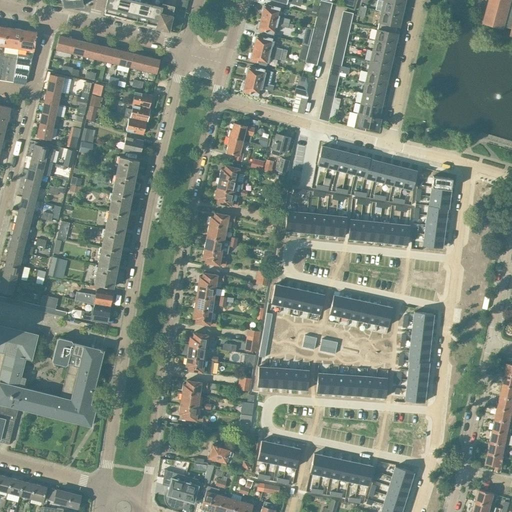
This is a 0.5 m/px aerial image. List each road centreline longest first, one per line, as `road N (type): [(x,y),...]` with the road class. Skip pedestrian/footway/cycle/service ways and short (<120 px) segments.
road 1 (tertiary): [(186,49),(140,242),(103,489)]
road 2 (tertiary): [(144,495),(182,240),(216,98)]
road 3 (residential): [(455,259),(303,244),(289,250),(287,263),(293,276),(449,308)]
road 4 (residential): [(437,411),(284,400),(266,415),(279,433),(430,465)]
road 5 (residential): [(389,145),(216,98)]
road 6 (residential): [(422,0),(389,145)]
road 7 (residential): [(35,94),(0,222)]
road 8 (residential): [(461,470),(490,341)]
